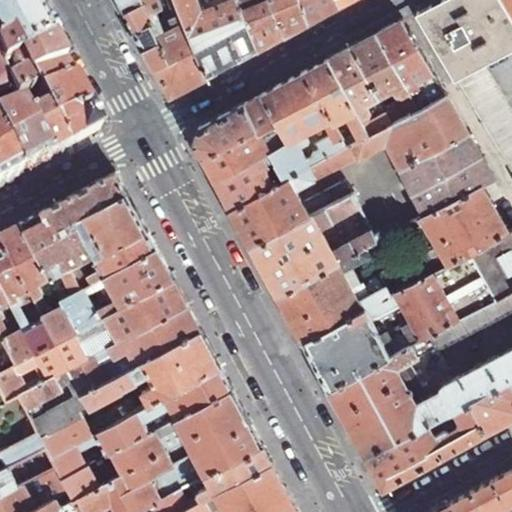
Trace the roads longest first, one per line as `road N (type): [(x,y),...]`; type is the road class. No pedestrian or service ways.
road 1 (tertiary): [(349,511),(144,132)]
road 2 (residential): [(393,0),(144,132)]
road 3 (residential): [(144,132),(0,208)]
road 4 (tertiary): [(144,132),(73,0)]
road 5 (residential): [(511,447),(389,511)]
